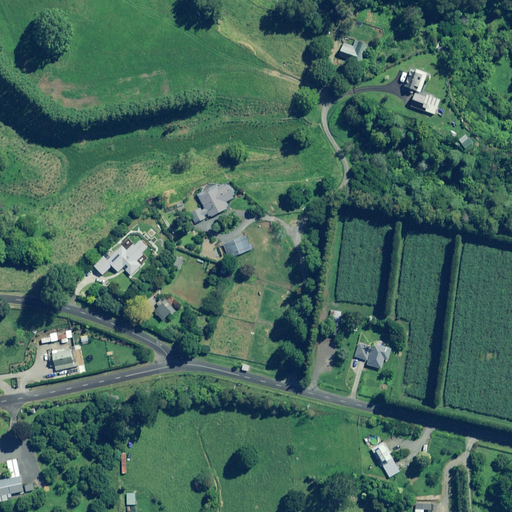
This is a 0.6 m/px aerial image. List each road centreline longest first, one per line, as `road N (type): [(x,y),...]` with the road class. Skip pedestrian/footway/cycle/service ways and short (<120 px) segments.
road 1 (unclassified): [(511,443),(207,366),(172,366)]
road 2 (track): [(293,388),(308,308),(299,227),(347,174),(322,108),(330,94)]
road 3 (unclassified): [(172,366),(155,343),(99,317),(0,298)]
road 4 (unclassified): [(172,366),(0,403)]
